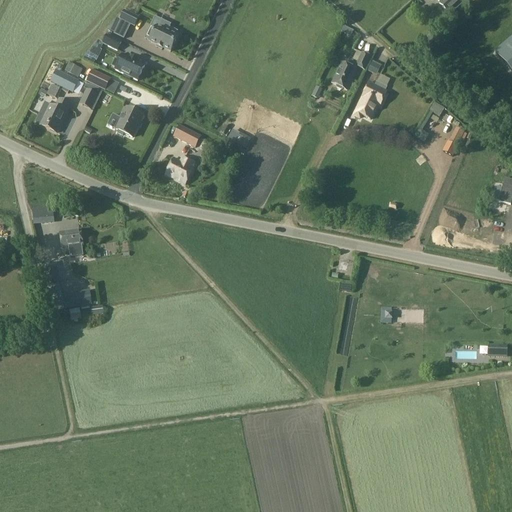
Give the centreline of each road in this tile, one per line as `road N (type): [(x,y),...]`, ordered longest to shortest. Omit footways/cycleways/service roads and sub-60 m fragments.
road 1 (track): [(511,373),(0,446)]
road 2 (unclassified): [(511,276),(129,198)]
road 3 (track): [(318,401),(129,198)]
road 4 (track): [(511,161),(324,0)]
road 5 (unclassified): [(129,198),(228,0)]
road 6 (unclassified): [(129,198),(0,140)]
